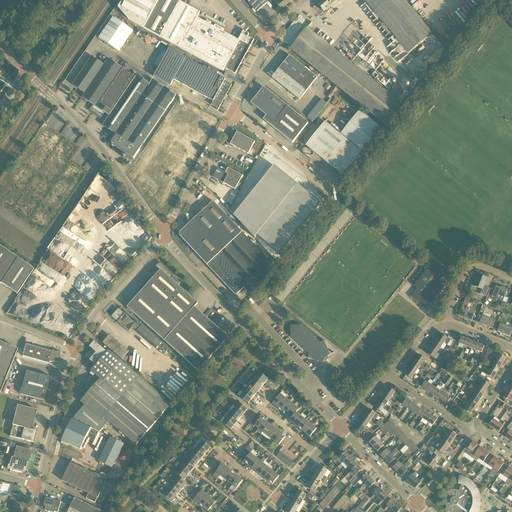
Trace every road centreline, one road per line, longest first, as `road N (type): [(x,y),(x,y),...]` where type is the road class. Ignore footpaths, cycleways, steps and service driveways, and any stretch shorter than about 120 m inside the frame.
road 1 (tertiary): [(339,427),(163,234)]
road 2 (tertiary): [(163,234),(100,148),(25,70)]
road 3 (unknown): [(298,7),(331,23),(359,13),(405,81)]
road 4 (tertiary): [(38,487),(77,347)]
road 5 (tertiary): [(77,347),(101,305),(163,234)]
road 6 (unclassified): [(163,234),(231,112)]
